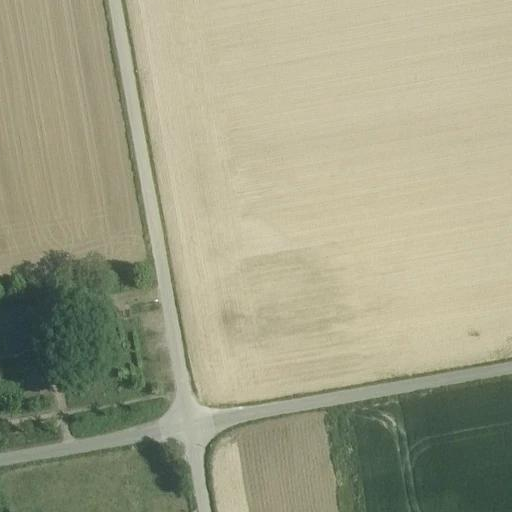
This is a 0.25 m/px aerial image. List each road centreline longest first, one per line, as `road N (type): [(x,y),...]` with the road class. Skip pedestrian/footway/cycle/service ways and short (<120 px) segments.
road 1 (unclassified): [(113,0),(190,426)]
road 2 (unclassified): [(511,369),(190,426)]
road 3 (unclassified): [(190,426),(0,460)]
